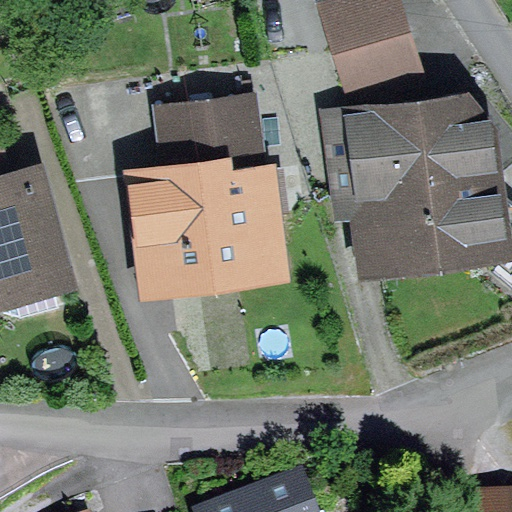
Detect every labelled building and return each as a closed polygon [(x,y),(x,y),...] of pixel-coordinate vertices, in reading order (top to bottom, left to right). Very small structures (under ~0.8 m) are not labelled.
[(356,0),(330,8),(356,90),(412,73),(388,0),(356,0)] [(160,240),(165,274),(275,260),(264,172),(254,173),(245,103),(167,113),(171,147),(192,144),(195,169),(137,176),(145,242),(160,240)] [(445,245),(511,300),(511,203),(492,187),(484,127),(479,119),(468,121),(457,104),(355,118),(374,255),(445,245)] [(49,272),(56,270),(31,179),(10,184),(0,146),(0,309),(19,315),(58,304),(49,272)] [(308,511),(296,479),(206,511),(308,511)] [(511,511),(511,498),(481,499),(481,511),(511,511)]
